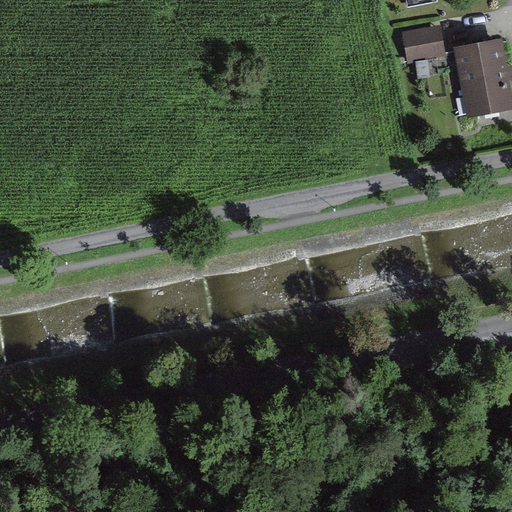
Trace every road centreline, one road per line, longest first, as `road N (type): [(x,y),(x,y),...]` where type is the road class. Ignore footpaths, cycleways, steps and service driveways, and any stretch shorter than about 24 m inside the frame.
road 1 (unclassified): [(0,259),(511,155)]
road 2 (unclassified): [(0,435),(511,334)]
